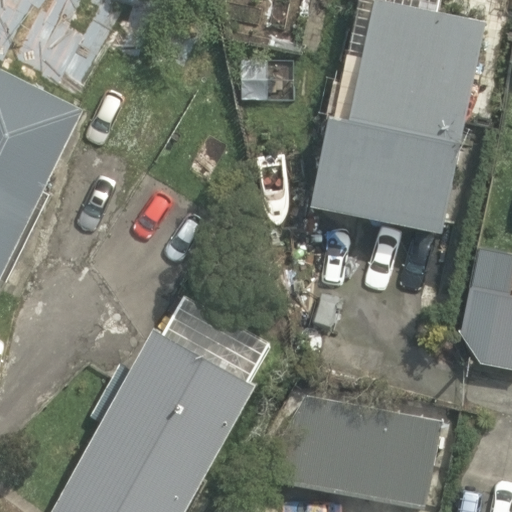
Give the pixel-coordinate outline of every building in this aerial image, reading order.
[(375,0),(351,117),(330,113),(311,207),(445,234),(489,21),(386,0),(375,0)] [(0,283),(88,108),(0,64),(0,283)] [(191,196),(156,176),(129,220),(163,240),(191,196)] [(511,374),(511,298),(473,293),(468,342),(495,373),(511,374)] [(156,327),(54,511),(183,511),(258,384),(156,327)] [(256,476),(426,509),(443,420),(306,395),(256,476)]
